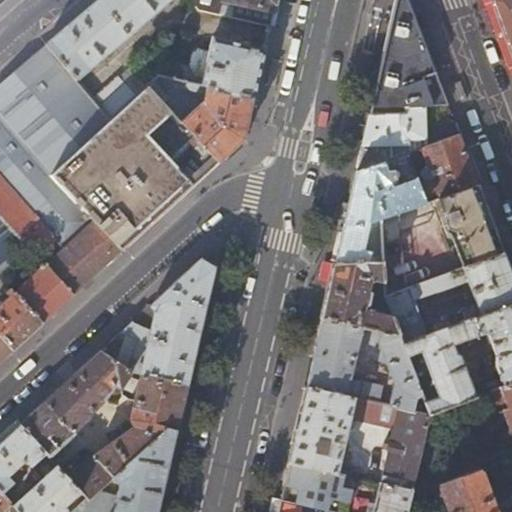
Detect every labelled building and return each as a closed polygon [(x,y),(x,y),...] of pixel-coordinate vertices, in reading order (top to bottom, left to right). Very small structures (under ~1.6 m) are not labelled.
[(77,81),(171,0),(97,0),(45,44),(77,81)] [(191,0),(190,1),(198,10),(219,15),(222,0),(273,11),(275,0),(191,0)] [(396,0),(380,71),(370,114),(405,114),(406,109),(425,108),(448,106),(407,0),(396,0)] [(511,0),(494,0),(511,47),(511,0)] [(172,68),(170,79),(207,87),(253,97),(264,51),(212,40),(209,53),(197,50),(191,54),(188,68),(178,65),(172,68)] [(64,248),(45,265),(72,295),(120,251),(50,175),(111,120),(94,101),(77,81),(45,44),(0,83),(0,214),(25,242),(38,257),(57,240),(64,248)] [(128,70),(94,101),(111,120),(113,118),(145,88),(128,70)] [(370,114),(380,71),(374,70),(365,114),(370,114)] [(181,122),(147,86),(145,88),(113,118),(111,120),(180,197),(244,138),(253,97),(207,87),(202,102),(181,122)] [(421,139),(422,148),(459,135),(454,122),(426,131),(425,108),(406,109),(405,114),(370,114),(357,171),(392,158),(392,145),(408,144),(408,139),(421,139)] [(50,175),(120,251),(180,197),(111,120),(50,175)] [(437,190),(424,195),(426,202),(437,198),(477,183),(459,135),(422,148),(410,152),(413,159),(423,154),(427,164),(423,165),(425,172),(423,173),(422,174),(421,175),(421,176),(422,178),(422,179),(424,180),(425,180),(426,180),(427,180),(433,178),(437,190)] [(391,179),(416,169),(413,159),(410,152),(392,158),(357,171),(342,234),(336,262),(336,263),(381,261),(380,221),(380,219),(423,204),(426,202),(424,195),(419,178),(387,191),(385,186),(392,183),(391,179)] [(423,154),(413,159),(416,169),(419,178),(424,195),(437,190),(433,178),(427,180),(426,180),(425,180),(424,180),(422,179),(422,178),(421,176),(421,175),(422,174),(423,173),(425,172),(423,165),(427,164),(423,154)] [(503,253),(477,183),(437,198),(461,268),(503,253)] [(430,224),(423,204),(380,219),(380,221),(381,261),(382,265),(384,281),(384,285),(387,296),(407,288),(400,234),(430,224)] [(0,214),(0,265),(6,259),(25,242),(0,214)] [(327,260),(336,262),(342,234),(334,232),(327,260)] [(463,313),(466,321),(511,303),(511,277),(503,253),(461,268),(407,288),(387,296),(392,310),(400,335),(404,344),(426,336),(414,301),(436,292),(437,293),(468,281),(471,289),(467,290),(470,298),(473,296),(476,303),(472,305),(470,310),(463,313)] [(15,269),(6,259),(0,265),(0,273),(4,279),(15,269)] [(151,330),(131,322),(100,351),(136,374),(186,386),(214,269),(201,259),(149,306),(156,311),(151,330)] [(378,286),(384,285),(384,281),(382,265),(381,261),(336,263),(324,318),(400,335),(392,310),(365,305),(366,301),(370,302),(374,288),(370,288),(372,277),(377,278),(378,286)] [(45,264),(15,291),(43,322),(72,295),(45,265),(45,264)] [(10,296),(0,304),(0,333),(14,349),(43,322),(15,291),(11,287),(6,291),(10,296)] [(437,392),(423,397),(429,414),(477,396),(462,354),(458,352),(456,344),(487,332),(497,358),(497,365),(505,386),(511,383),(511,303),(466,321),(426,336),(404,344),(410,362),(423,357),(437,392)] [(156,311),(149,306),(131,322),(151,330),(156,311)] [(379,343),(386,363),(394,384),(389,406),(429,415),(429,414),(423,397),(410,362),(404,344),(400,335),(324,318),(308,387),(380,404),(383,386),(351,379),(355,360),(361,362),(363,354),(371,357),(375,343),(379,343)] [(0,361),(14,349),(0,333),(0,361)] [(375,343),(371,357),(386,363),(379,343),(375,343)] [(134,426),(66,475),(82,491),(89,499),(113,477),(168,427),(177,429),(186,386),(136,374),(100,351),(20,424),(46,453),(49,456),(73,434),(71,433),(103,401),(116,385),(121,388),(123,394),(129,400),(128,405),(134,407),(131,420),(134,426)] [(511,383),(505,386),(494,390),(496,396),(503,393),(508,407),(503,408),(511,434),(511,383)] [(394,429),(381,484),(412,491),(429,414),(429,415),(389,406),(380,404),(308,387),(290,463),(337,474),(350,418),(394,429)] [(0,434),(0,442),(20,424),(16,420),(0,434)] [(31,467),(46,453),(20,424),(0,442),(0,491),(6,498),(13,491),(9,487),(13,483),(7,476),(14,469),(17,473),(21,468),(19,465),(25,460),(31,467)] [(109,508),(89,499),(74,511),(157,511),(177,429),(168,427),(113,477),(119,486),(116,500),(111,499),(109,508)] [(340,487),(342,475),(337,474),(290,463),(282,498),(282,501),(296,504),(328,511),(345,511),(351,491),(340,487)] [(57,464),(12,505),(19,511),(64,511),(66,510),(64,507),(82,491),(66,475),(57,464)] [(497,511),(481,469),(439,484),(449,511),(497,511)] [(380,484),(373,511),(396,511),(397,511),(407,511),(412,491),(381,484),(380,484)]
